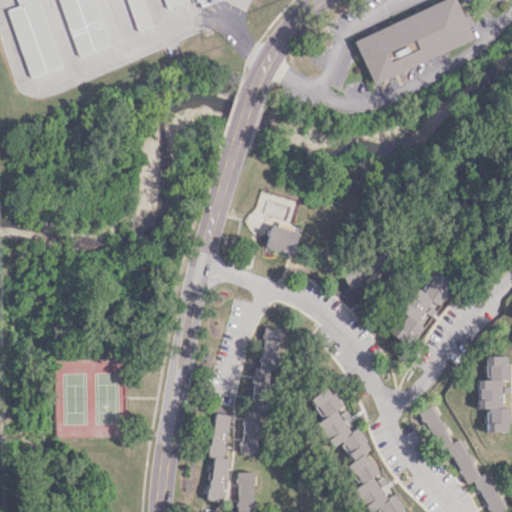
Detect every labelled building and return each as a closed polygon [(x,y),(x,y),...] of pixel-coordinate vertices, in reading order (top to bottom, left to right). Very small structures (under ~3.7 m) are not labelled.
[(38,0),(61,65),(28,76),(5,11),(19,6),(16,0),(38,0)] [(92,0),(109,45),(77,56),(57,0),(92,0)] [(126,0),(137,31),(152,26),(142,0),(126,0)] [(351,40),(433,0),(454,0),(461,13),(465,11),(470,23),(465,25),(470,36),(371,83),(351,40)] [(298,228),(269,221),(262,247),(292,254),(298,228)] [(376,253),(339,273),(347,288),(384,269),(376,253)] [(450,283),(432,272),(420,292),(412,287),(397,312),(401,314),(388,335),(405,346),(418,324),(415,322),(426,305),(433,310),(450,283)] [(238,451),(258,454),(277,329),(263,326),(257,365),(252,365),(238,451)] [(505,355),(483,356),(483,379),(474,379),(474,408),(484,408),(484,432),(506,431),(506,406),(499,406),(499,393),(506,393),(506,386),(499,386),(499,380),(506,380),(505,355)] [(375,473),(363,452),(368,449),(355,426),(348,430),(344,423),(350,419),(343,407),(339,409),(326,386),(307,397),(319,419),(314,422),(328,447),(338,441),(349,461),(344,464),(355,484),(349,487),(362,511),(363,511),(375,506),(378,511),(402,511),(392,492),(387,495),(377,478),(373,481),(370,475),(375,473)] [(421,408),(458,486),(472,480),(487,511),(492,511),(503,507),(485,470),(477,475),(458,435),(449,440),(432,403),(421,408)] [(227,458),(222,458),(228,415),(213,413),(207,454),(212,455),(205,499),(221,501),(227,458)] [(244,511),(245,511),(253,511),(252,471),(235,471),(236,511),(229,511),(244,511)]
